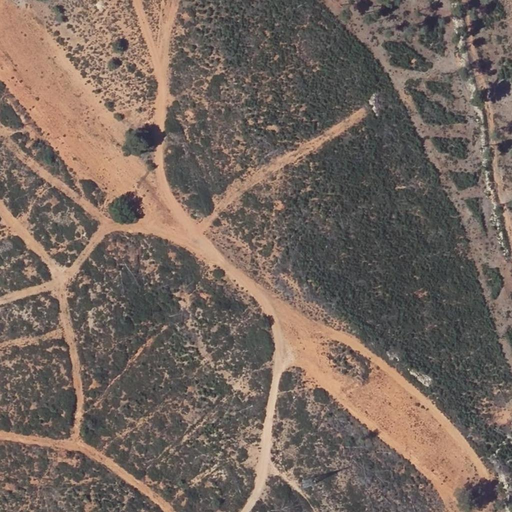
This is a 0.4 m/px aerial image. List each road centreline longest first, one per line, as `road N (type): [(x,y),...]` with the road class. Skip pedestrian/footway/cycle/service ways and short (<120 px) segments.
road 1 (track): [(173,0),(163,177),(282,335),(284,367),(264,466),(240,511)]
road 2 (track): [(458,0),(511,246)]
road 3 (track): [(28,0),(138,163),(163,177)]
